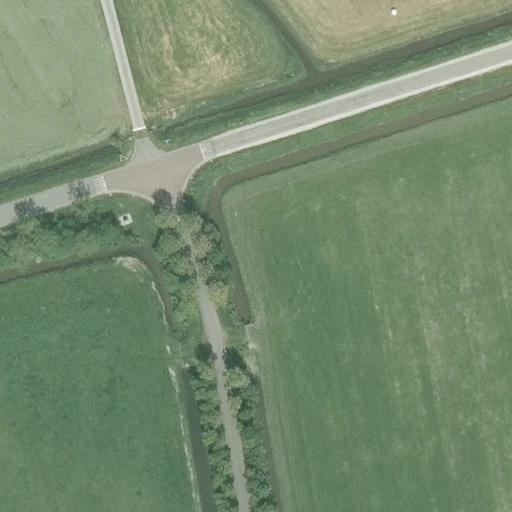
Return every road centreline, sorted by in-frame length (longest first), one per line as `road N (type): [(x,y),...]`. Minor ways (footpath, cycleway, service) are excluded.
road 1 (tertiary): [(153,168),(511,57)]
road 2 (unclassified): [(245,511),(213,329),(153,168)]
road 3 (unclassified): [(153,168),(107,0)]
road 4 (tertiary): [(0,216),(153,168)]
